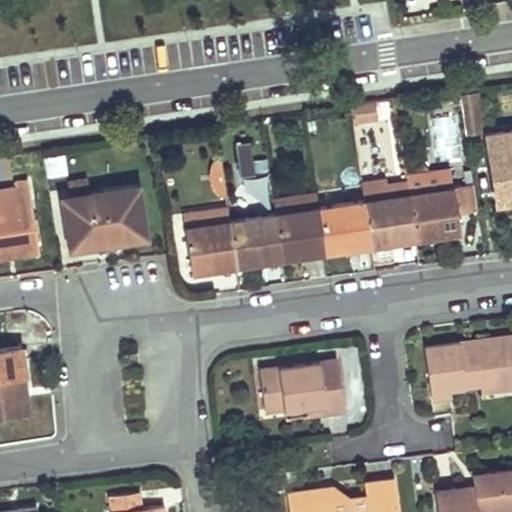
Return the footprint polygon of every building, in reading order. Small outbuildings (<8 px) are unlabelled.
[(475,96),(461,98),(465,129),(480,127),(475,96)] [(349,100),(352,118),(376,115),(373,97),(349,100)] [(511,141),(488,144),(495,199),(511,196),(511,141)] [(251,143),(236,145),(240,177),(255,175),(251,143)] [(86,190),(85,173),(64,174),(65,192),(86,190)] [(408,191),(448,185),(446,173),(406,179),(407,184),(408,191)] [(0,256),(7,256),(6,247),(34,243),(25,177),(14,178),(15,186),(17,201),(0,203),(0,256)] [(448,185),(408,191),(413,231),(414,237),(439,233),(438,227),(458,224),(456,211),(477,208),(473,182),(448,185)] [(68,193),(77,246),(94,244),(92,236),(121,232),(122,239),(146,236),(136,183),(68,193)] [(408,191),(407,184),(389,186),(388,183),(361,186),(363,197),(408,191)] [(15,186),(0,188),(0,203),(17,201),(15,186)] [(408,191),(363,197),(368,237),(369,243),(393,239),(392,234),(413,231),(408,191)] [(317,192),(272,197),(274,210),(318,203),(317,192)] [(363,197),(318,203),(324,243),(325,249),(348,246),(348,240),(368,237),(363,197)] [(318,203),(274,210),(280,250),(281,256),(304,252),(303,247),(324,243),(318,203)] [(226,217),(225,206),(185,212),(186,223),(226,217)] [(274,210),(226,217),(232,258),(233,262),(259,258),(259,253),(280,250),(274,210)] [(186,223),(184,223),(190,268),(212,265),(211,261),(232,258),(226,217),(186,223)] [(121,232),(92,236),(94,244),(122,239),(121,232)] [(393,247),(397,263),(416,258),(412,242),(393,247)] [(41,321),(28,322),(29,330),(42,329),(41,321)] [(42,329),(29,330),(30,340),(50,338),(49,328),(42,329)] [(511,332),(425,345),(432,392),(451,390),(466,387),(465,380),(479,378),(481,392),(501,388),(500,377),(511,375),(511,332)] [(0,353),(0,415),(27,412),(25,393),(18,394),(12,358),(1,359),(0,353)] [(25,393),(20,357),(12,358),(18,394),(25,393)] [(344,357),(260,369),(267,411),(285,409),(323,404),(324,414),(351,410),(344,357)] [(511,375),(500,377),(501,388),(511,386),(511,375)] [(323,404),(285,409),(287,419),(324,414),(323,404)] [(476,487),(439,492),(441,511),(481,511),(511,507),(511,468),(475,473),(476,487)] [(332,488),(292,492),(293,511),(371,511),(371,510),(377,510),(376,511),(397,511),(394,480),(367,483),(369,497),(333,501),(332,488)] [(106,494),(108,511),(156,511),(155,503),(142,505),(140,489),(106,494)] [(244,503),(245,511),(263,511),(262,501),(244,503)]
